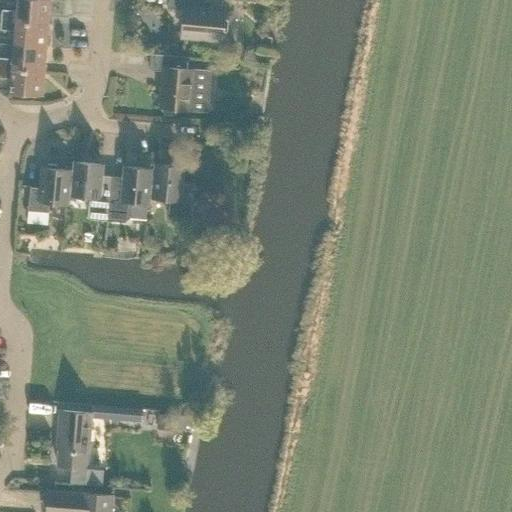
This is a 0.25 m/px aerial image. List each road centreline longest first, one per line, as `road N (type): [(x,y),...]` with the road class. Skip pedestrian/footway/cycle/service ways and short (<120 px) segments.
road 1 (residential): [(0,273),(15,147),(23,132),(81,111)]
road 2 (residential): [(0,482),(14,466),(21,347),(14,323),(0,314)]
